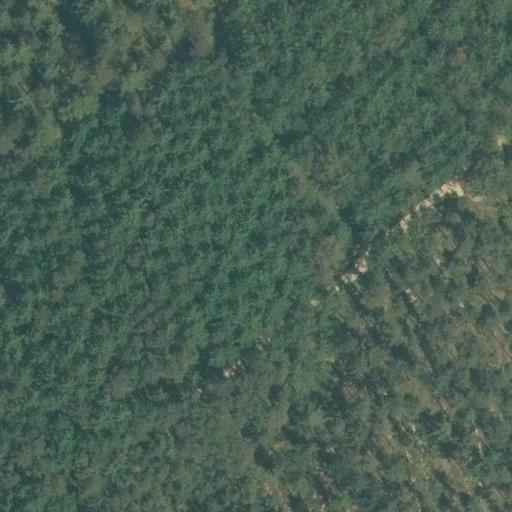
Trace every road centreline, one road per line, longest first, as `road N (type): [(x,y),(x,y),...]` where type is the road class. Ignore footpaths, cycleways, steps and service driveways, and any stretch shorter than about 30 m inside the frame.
road 1 (track): [(63,511),(511,132)]
road 2 (track): [(0,173),(312,0)]
